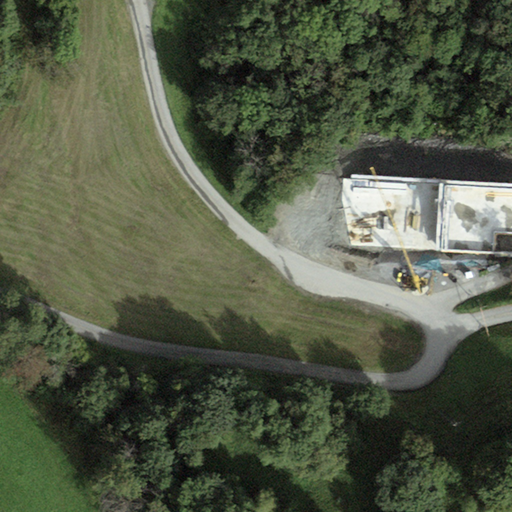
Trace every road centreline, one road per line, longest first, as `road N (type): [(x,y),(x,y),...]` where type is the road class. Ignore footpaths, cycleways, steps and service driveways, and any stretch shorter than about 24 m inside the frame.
road 1 (unclassified): [(445,333),(435,313),(313,276),(240,228),(182,154),(140,0)]
road 2 (unclassified): [(0,297),(169,352),(351,382),(403,383),(445,333)]
